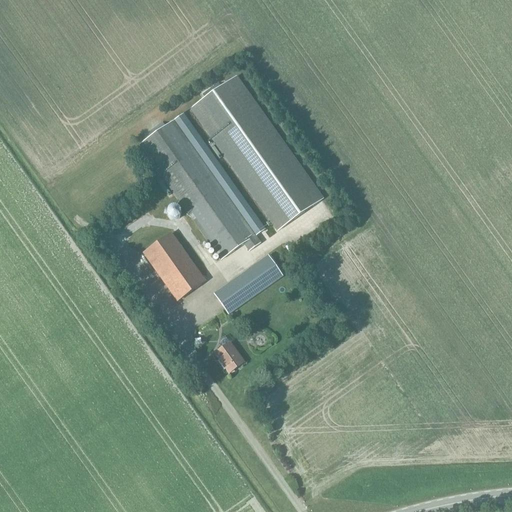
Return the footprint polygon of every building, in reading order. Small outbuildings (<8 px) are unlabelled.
[(235,79),(191,110),(278,232),(322,201),(235,79)] [(266,229),(184,114),(140,145),(222,261),(244,244),(250,252),(260,244),(255,237),(266,229)] [(173,221),(174,221),(175,221),(176,220),(177,220),(178,219),(179,219),(179,218),(180,217),(180,216),(181,215),(181,214),(181,213),(181,212),(180,211),(180,210),(179,209),(178,208),(177,208),(176,207),(175,207),(174,207),(173,207),(172,207),(171,208),(170,208),(169,209),(168,210),(168,211),(167,212),(167,213),(167,214),(167,215),(168,216),(168,217),(169,218),(169,219),(170,219),(171,220),(172,220),(173,221)] [(178,302),(206,282),(172,234),(144,254),(178,302)] [(210,260),(206,254),(210,252),(200,237),(189,244),(202,265),(210,260)] [(229,315),(267,289),(283,277),(268,257),(214,295),(229,315)] [(229,374),(244,363),(230,343),(215,354),(229,374)]
